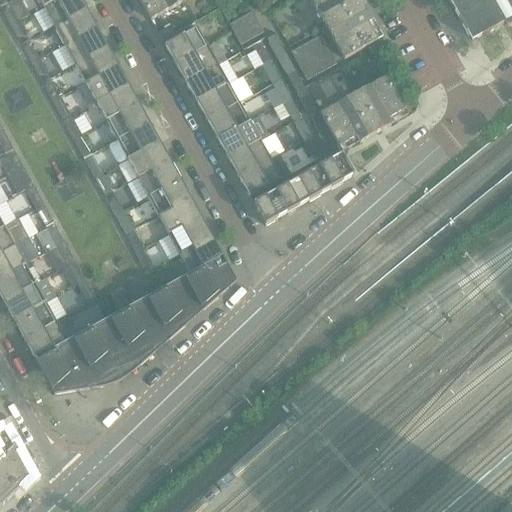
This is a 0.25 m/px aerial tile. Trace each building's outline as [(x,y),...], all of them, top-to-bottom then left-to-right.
[(59,0),(37,0),(43,9),(59,0)] [(85,10),(79,0),(59,0),(43,9),(53,28),(85,10)] [(137,0),(150,22),(189,0),(137,0)] [(372,21),(360,0),(309,0),(344,61),(368,47),(377,42),(367,24),(372,21)] [(511,0),(446,0),(448,1),(468,37),(471,42),(488,33),(503,25),(505,27),(508,27),(511,27),(511,25),(511,0)] [(18,23),(11,10),(3,15),(10,28),(18,23)] [(96,29),(90,18),(85,10),(53,28),(64,47),(96,29)] [(257,24),(251,13),(243,18),(249,28),(257,24)] [(249,28),(243,18),(236,22),(242,32),(249,28)] [(242,32),(236,22),(229,26),(235,36),(242,32)] [(25,35),(18,23),(10,28),(17,40),(25,35)] [(263,34),(257,24),(249,28),(254,39),(263,34)] [(175,36),(170,27),(157,34),(162,43),(175,36)] [(207,49),(196,28),(163,47),(175,67),(207,49)] [(254,39),(249,28),(242,32),(247,42),(254,39)] [(106,48),(100,37),(96,29),(64,47),(74,66),(106,48)] [(247,42),(242,32),(235,36),(240,46),(247,42)] [(328,52),(320,37),(313,41),(321,56),(328,52)] [(276,59),(285,54),(278,41),(269,46),(276,59)] [(321,56),(313,41),(305,46),(313,60),(321,56)] [(185,86),(218,67),(226,63),(216,44),(207,49),(175,67),(185,86)] [(313,60),(305,46),(298,50),(305,64),(313,60)] [(39,61),(32,48),(24,53),(31,65),(39,61)] [(117,67),(111,56),(106,48),(74,66),(84,85),(117,67)] [(269,63),(262,50),(254,55),(261,67),(269,63)] [(305,64),(298,50),(290,54),(298,68),(305,64)] [(336,66),(328,52),(321,56),(328,70),(336,66)] [(285,54),(276,59),(283,71),(292,67),(285,54)] [(328,70),(321,56),(313,60),(321,74),(328,70)] [(321,74),(313,60),(305,64),(313,78),(321,74)] [(46,73),(39,61),(31,65),(38,78),(46,73)] [(276,75),(269,63),(261,67),(268,80),(276,75)] [(313,78),(305,64),(298,68),(306,82),(313,78)] [(127,86),(121,75),(117,67),(84,85),(95,104),(127,86)] [(228,86),(218,67),(185,86),(196,104),(228,86)] [(387,122),(405,112),(386,78),(319,116),(338,149),(356,139),(359,145),(390,127),(387,122)] [(297,97),(306,92),(299,79),(290,84),(297,97)] [(60,99),(53,86),(45,91),(51,103),(60,99)] [(138,105),(132,94),(127,86),(95,104),(105,123),(138,105)] [(239,105),(228,86),(196,104),(206,123),(239,105)] [(290,101),(283,88),(275,93),(274,91),(265,97),(272,111),(282,105),(290,101)] [(306,92),(297,97),(304,109),(313,104),(306,92)] [(67,111),(60,99),(51,103),(58,116),(67,111)] [(297,113),(290,101),(282,105),(289,118),(297,113)] [(148,124),(142,113),(138,105),(105,123),(116,142),(148,124)] [(249,124),(239,105),(206,123),(217,142),(249,124)] [(318,134),(326,130),(320,117),(311,122),(318,134)] [(81,136),(74,124),(65,128),(72,141),(81,136)] [(158,143),(153,132),(148,124),(116,142),(110,145),(109,150),(116,164),(119,165),(126,161),(158,143)] [(260,143),(249,124),(217,142),(227,161),(260,143)] [(311,138),(304,126),(296,130),(303,143),(311,138)] [(326,130),(318,134),(325,147),(333,142),(326,130)] [(9,143),(2,131),(0,131),(0,147),(0,148),(9,143)] [(88,149),(81,136),(72,141),(79,154),(88,149)] [(318,151),(311,138),(303,143),(310,156),(318,151)] [(169,162),(163,151),(158,143),(126,161),(136,180),(169,162)] [(270,162),(260,143),(227,161),(238,180),(270,162)] [(22,168),(15,156),(0,164),(0,166),(6,177),(14,173),(22,168)] [(353,177),(341,156),(318,169),(330,190),(353,177)] [(102,175),(95,162),(86,167),(93,179),(102,175)] [(179,181),(173,170),(169,162),(136,180),(147,199),(179,181)] [(281,181),(270,162),(238,180),(249,199),(281,181)] [(29,181),(22,168),(14,173),(21,186),(29,181)] [(330,190),(318,169),(297,181),(308,202),(330,190)] [(109,187),(102,175),(93,179),(100,192),(109,187)] [(190,200),(184,189),(179,181),(147,199),(157,218),(190,200)] [(308,202),(297,181),(275,193),(286,215),(308,202)] [(286,215),(275,193),(252,205),(264,227),(286,215)] [(43,207),(36,194),(28,199),(35,211),(43,207)] [(122,213),(116,200),(107,205),(114,217),(122,213)] [(200,219),(194,208),(190,200),(157,218),(168,237),(200,219)] [(50,219),(43,207),(35,211),(42,224),(50,219)] [(129,225),(122,213),(114,217),(121,230),(129,225)] [(210,237),(205,227),(200,219),(168,237),(178,256),(210,237)] [(0,254),(14,247),(24,242),(14,223),(3,228),(0,229),(0,254)] [(64,245),(57,232),(49,237),(56,249),(64,245)] [(221,256),(215,246),(210,237),(178,256),(188,275),(221,256)] [(143,250),(136,238),(128,242),(135,255),(143,250)] [(71,257),(64,245),(56,249),(63,262),(71,257)] [(0,279),(24,266),(14,247),(0,254),(0,279)] [(150,263),(143,250),(135,255),(142,268),(150,263)] [(202,312),(236,283),(221,256),(188,275),(183,278),(202,312)] [(34,285),(24,266),(0,279),(0,299),(2,303),(34,285)] [(85,282),(78,270),(70,274),(77,287),(85,282)] [(183,278),(148,297),(146,298),(169,341),(202,312),(183,278)] [(45,304),(55,298),(45,279),(34,285),(2,303),(12,322),(45,304)] [(92,295),(85,282),(77,287),(83,300),(92,295)] [(169,341),(146,298),(148,297),(140,282),(127,288),(126,286),(109,295),(119,313),(108,319),(136,370),(169,341)] [(55,323),(45,304),(12,322),(23,341),(55,323)] [(136,370),(108,319),(70,340),(87,370),(93,367),(97,390),(99,389),(119,383),(131,375),(136,370)] [(66,342),(55,323),(23,341),(33,360),(66,342)] [(87,370),(70,340),(66,342),(33,360),(53,396),(97,390),(93,367),(87,370)] [(0,509),(18,492),(31,480),(3,430),(0,432),(0,449),(4,457),(0,461),(0,509)]
